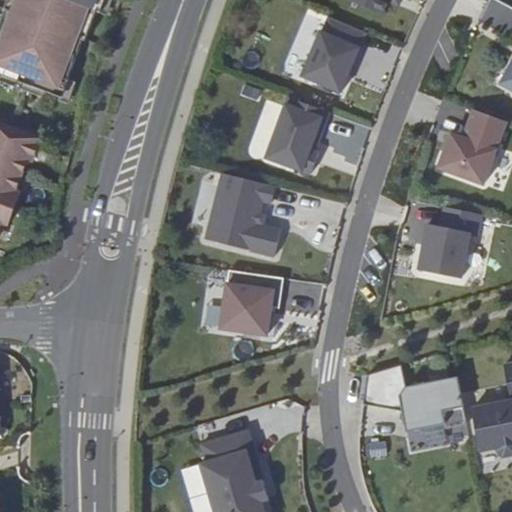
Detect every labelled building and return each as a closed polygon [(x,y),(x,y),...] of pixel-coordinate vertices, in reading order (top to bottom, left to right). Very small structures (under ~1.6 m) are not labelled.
[(97,0),(4,0),(0,11),(0,75),(61,98),(97,0)] [(356,0),(385,12),(390,0),(394,0),(396,1),(396,0),(356,0)] [(511,4),(503,0),(489,0),(480,20),(511,37),(511,67),(504,83),(511,87),(511,4)] [(354,63),(368,32),(328,15),(303,74),(342,91),(349,75),(344,73),(349,61),(354,63)] [(331,112),(289,96),(267,157),(312,173),(320,151),(316,150),(311,148),(314,140),(319,142),(331,112)] [(509,121),(477,110),(467,136),(455,131),(442,165),(486,182),(509,121)] [(42,137),(0,121),(0,167),(20,175),(27,178),(42,137)] [(20,175),(0,167),(0,204),(15,210),(21,194),(14,192),(20,175)] [(283,188),(231,174),(214,240),(282,258),(289,231),(265,225),(271,203),(279,205),(283,188)] [(15,210),(0,204),(0,230),(3,225),(8,227),(15,210)] [(478,235),(483,214),(446,206),(442,226),(429,223),(419,269),(462,278),(471,233),(478,235)] [(284,277),(230,269),(222,323),(268,330),(272,302),(280,303),(284,277)] [(511,336),(499,339),(506,374),(467,382),(475,424),(492,421),(493,424),(499,429),(511,427),(511,425),(511,336)] [(408,386),(402,365),(367,375),(364,399),(403,388),(409,408),(446,398),(447,402),(462,397),(457,372),(408,386)] [(260,461),(250,429),(202,443),(204,449),(198,451),(213,502),(229,498),(233,511),(241,511),(265,505),(252,463),(260,461)] [(233,511),(229,498),(213,502),(216,511),(233,511)]
